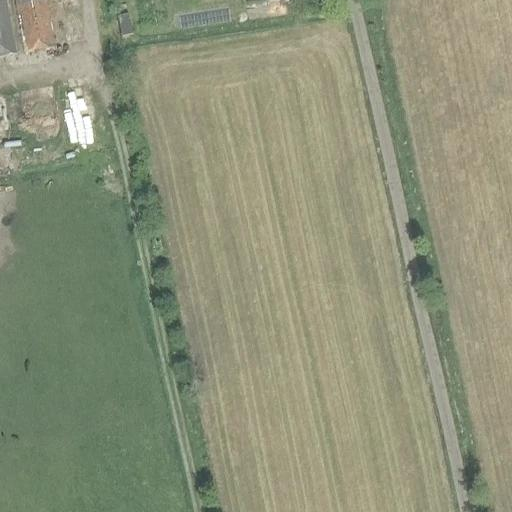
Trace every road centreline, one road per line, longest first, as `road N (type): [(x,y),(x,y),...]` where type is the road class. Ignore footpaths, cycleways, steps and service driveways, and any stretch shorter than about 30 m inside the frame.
road 1 (track): [(350,0),(460,511)]
road 2 (track): [(118,154),(193,511)]
